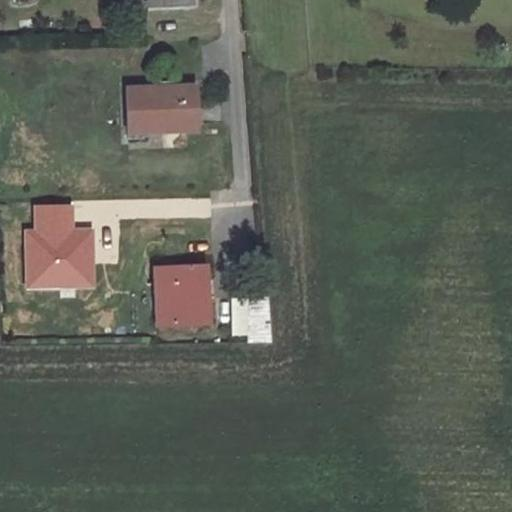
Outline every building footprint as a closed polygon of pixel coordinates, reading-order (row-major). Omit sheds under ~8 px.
[(148,0),(149,8),(190,6),(189,0),(148,0)] [(194,87),(125,90),(127,132),(197,129),(194,87)] [(11,137),(8,184),(25,185),(27,138),(11,137)] [(205,266),(154,268),(157,325),(199,323),(197,287),(206,286),(205,266)] [(206,286),(197,287),(199,323),(208,323),(206,286)] [(266,297),(246,298),(248,341),(270,341),(266,297)]
